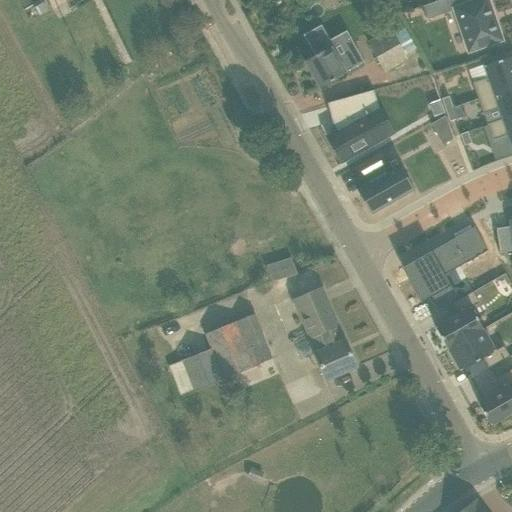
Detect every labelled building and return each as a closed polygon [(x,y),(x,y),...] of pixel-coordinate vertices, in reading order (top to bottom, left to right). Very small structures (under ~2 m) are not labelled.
[(448,13),(443,0),(442,0),(422,7),(427,20),(448,13)] [(474,0),(470,2),(459,5),(452,8),(468,54),(504,42),(489,0),(474,0)] [(384,72),(407,59),(396,40),(392,31),(368,44),(384,72)] [(330,48),(305,62),(320,88),(346,74),(345,73),(364,62),(346,32),(327,43),(330,48)] [(488,77),(472,83),(478,99),(511,86),(511,56),(484,66),(488,77)] [(511,86),(478,99),(483,114),(499,109),(502,118),(486,124),(487,125),(511,115),(511,86)] [(379,110),(379,109),(374,91),(327,104),(333,124),(336,124),(340,131),(327,138),(341,163),(379,141),(366,117),(379,110)] [(441,98),(445,110),(453,107),(449,96),(441,98)] [(440,100),(429,104),(434,117),(444,113),(440,100)] [(457,118),(453,107),(445,110),(449,121),(457,118)] [(431,123),(441,141),(453,134),(447,115),(431,123)] [(511,115),(487,125),(492,140),(508,135),(511,146),(511,115)] [(464,146),(472,143),(468,132),(460,134),(464,146)] [(391,170),(384,159),(361,172),(367,183),(356,189),(371,215),(423,186),(408,160),(391,170)] [(511,226),(497,228),(500,252),(511,250),(511,220),(511,221),(511,226)] [(401,268),(421,303),(431,297),(438,309),(457,299),(440,269),(462,256),(465,263),(487,251),(474,227),(401,268)] [(282,263),(286,277),(295,274),(291,260),(282,263)] [(322,287),(292,300),(309,340),(295,346),(301,360),(315,354),(326,380),(357,367),(346,341),(345,341),(339,326),(340,326),(339,325),(322,287)] [(458,315),(435,328),(447,350),(483,330),(470,308),(479,303),(473,292),(452,304),(458,315)] [(243,335),(200,353),(182,361),(194,391),(272,359),(254,315),(238,321),(243,335)] [(483,330),(447,350),(459,372),(482,359),(488,369),(509,357),(503,347),(495,351),(483,330)] [(500,390),(477,403),(490,426),(511,413),(511,369),(494,380),(500,390)] [(247,479),(259,484),(264,472),(251,467),(247,479)] [(483,511),(474,500),(459,511),(483,511)]
